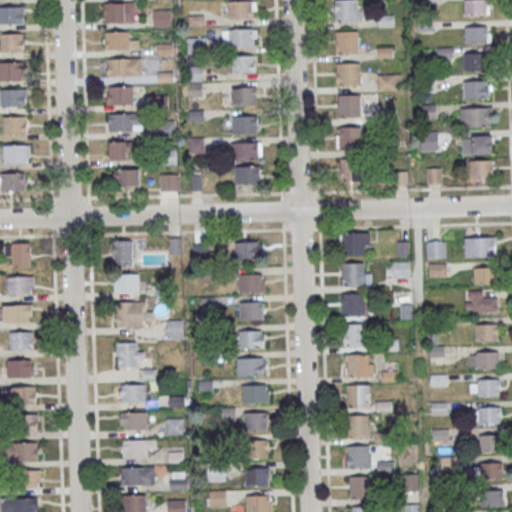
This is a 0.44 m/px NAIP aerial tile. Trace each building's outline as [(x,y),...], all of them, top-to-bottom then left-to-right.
[(229,0),(251,0),(252,16),(229,16),(229,0)] [(356,0),(334,0),(334,21),(356,21),(356,0)] [(486,0),(463,0),(463,14),(487,14),(486,0)] [(103,23),(136,23),(136,3),(103,3),(103,23)] [(0,5),(0,23),(24,23),(24,6),(0,5)] [(154,25),(169,25),(169,9),(154,9),(154,25)] [(465,42),(490,42),(490,26),(465,26),(465,42)] [(230,29),(252,28),(253,45),(230,45),(230,29)] [(130,31),(105,31),(105,49),(130,49),(130,31)] [(358,53),(358,31),(335,31),(335,53),(358,53)] [(0,50),(24,50),(24,33),(0,33),(0,50)] [(188,50),(202,50),(202,38),(188,38),(188,50)] [(463,69),(491,69),(491,52),(463,52),(463,69)] [(232,55),(254,55),(254,72),(232,72),(232,55)] [(104,58),(104,76),(142,76),(142,58),(104,58)] [(0,79),(23,80),(23,61),(0,61),(0,79)] [(360,86),(360,62),(335,62),(335,86),(360,86)] [(188,95),(201,95),(201,66),(188,66),(188,95)] [(378,90),(401,90),(401,74),(378,74),(378,90)] [(463,81),(463,98),(491,98),(491,81),(463,81)] [(107,103),(136,103),(136,86),(107,86),(107,103)] [(0,106),(27,106),(27,88),(0,88),(0,106)] [(233,88),(256,88),(256,105),(233,105),(233,88)] [(337,95),(337,117),(359,117),(359,95),(337,95)] [(419,117),(436,117),(436,104),(419,104),(419,117)] [(492,107),(458,107),(458,125),(492,125),(492,107)] [(142,113),(108,113),(108,131),(142,131),(142,113)] [(234,116),(256,115),(257,132),(234,132),(234,116)] [(27,116),(2,116),(2,133),(27,133),(27,116)] [(175,137),(175,119),(156,119),(156,137),(175,137)] [(337,149),(361,149),(361,126),(337,126),(337,149)] [(448,131),(421,131),(421,150),(448,150),(448,131)] [(493,153),(493,136),(462,136),(462,153),(493,153)] [(203,152),(203,138),(190,138),(190,152),(203,152)] [(109,159),(133,159),(133,141),(109,141),(109,159)] [(236,142),(259,141),(259,158),(236,158),(236,142)] [(29,144),(3,144),(3,162),(29,162),(29,144)] [(339,181),(361,181),(362,159),(340,159),(339,181)] [(492,177),(492,159),(469,159),(469,177),(492,177)] [(237,167),(259,166),(259,183),(237,183),(237,167)] [(426,182),(441,182),(441,168),(426,168),(426,182)] [(113,186),(139,186),(139,169),(113,169),(113,186)] [(0,173),(0,190),(26,190),(26,173),(0,173)] [(341,255),(370,255),(370,232),(341,232),(341,255)] [(496,237),(464,237),(464,256),(496,256),(496,237)] [(132,264),(132,239),(113,239),(113,264),(132,264)] [(426,258),(446,258),(446,239),(426,239),(426,258)] [(261,241),(235,241),(235,258),(261,258),(261,241)] [(30,267),(30,243),(5,243),(5,257),(11,257),(11,267),(30,267)] [(392,276),(410,276),(410,261),(392,261),(392,276)] [(369,285),(369,262),(341,262),(341,285),(369,285)] [(446,263),(428,263),(428,276),(446,276),(446,263)] [(497,267),(497,284),(474,284),(474,267),(497,267)] [(139,273),(114,273),(114,291),(139,291),(139,273)] [(262,274),(263,291),(239,292),(239,274),(262,274)] [(33,275),(7,275),(7,294),(33,294),(33,275)] [(364,316),(364,293),(341,293),(341,316),(364,316)] [(496,295),(496,312),(473,313),(472,296),(496,295)] [(144,326),(144,301),(116,301),(116,326),(144,326)] [(263,301),(264,318),(240,319),(240,301),(263,301)] [(2,304),(2,322),(32,322),(32,304),(2,304)] [(167,319),(167,337),(183,337),(183,319),(167,319)] [(366,346),(366,323),(343,323),(343,346),(366,346)] [(499,323),(499,341),(476,341),(475,324),(499,323)] [(262,329),(263,347),(240,347),(239,330),(262,329)] [(33,332),(33,349),(10,349),(9,332),(33,332)] [(143,350),(138,350),(138,342),(117,342),(117,366),(143,366),(143,350)] [(499,350),(500,368),(477,368),(476,351),(499,350)] [(346,376),(372,376),(372,354),(346,354),(346,376)] [(262,357),(263,374),(240,375),(239,358),(262,357)] [(31,359),(32,376),(8,377),(8,360),(31,359)] [(500,378),(501,395),(477,396),(477,379),(500,378)] [(145,383),(146,401),(122,401),(122,384),(145,383)] [(370,384),(345,384),(345,407),(370,407),(370,384)] [(266,385),(267,402),(243,403),(243,385),(266,385)] [(35,386),(35,403),(12,404),(11,387),(35,386)] [(502,405),(502,423),(479,423),(478,406),(502,405)] [(147,411),(148,428),(124,429),(124,412),(147,411)] [(267,412),(267,430),(244,430),(243,413),(267,412)] [(36,413),(36,431),(13,431),(12,414),(36,413)] [(369,415),(347,415),(347,438),(369,438),(369,415)] [(183,418),(166,418),(166,434),(183,434),(183,418)] [(502,434),(502,451),(479,451),(479,434),(502,434)] [(150,457),(150,450),(155,450),(155,439),(121,439),(121,457),(150,457)] [(268,440),(268,457),(245,458),(244,440),(268,440)] [(37,441),(38,458),(3,459),(3,442),(37,441)] [(370,468),(370,445),(347,445),(347,468),(370,468)] [(503,462),(504,479),(481,480),(480,463),(503,462)] [(207,480),(225,480),(225,464),(207,464),(207,480)] [(155,466),(155,483),(122,484),(122,467),(155,466)] [(269,468),(270,485),(246,485),(246,468),(269,468)] [(38,469),(38,487),(15,487),(14,470),(38,469)] [(170,489),(188,489),(187,471),(170,471),(170,489)] [(349,499),(370,499),(370,476),(349,476),(349,499)] [(504,489),(504,506),(481,507),(480,490),(504,489)] [(208,506),(227,506),(227,490),(208,490),(208,506)] [(145,494),(146,511),(123,511),(122,495),(145,494)] [(270,495),(270,511),(247,511),(247,495),(270,495)] [(37,511),(38,497),(0,497),(0,511),(37,511)] [(167,511),(186,511),(186,499),(167,499),(167,511)]
